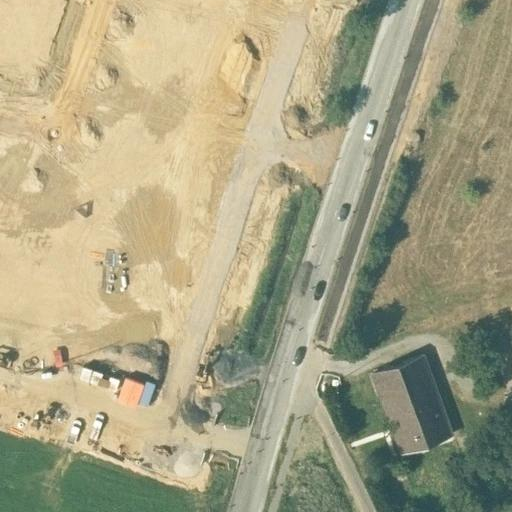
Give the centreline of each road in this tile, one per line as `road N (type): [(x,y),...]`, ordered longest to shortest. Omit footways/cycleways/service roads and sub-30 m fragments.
road 1 (secondary): [(283,372),(403,0)]
road 2 (unclassified): [(368,511),(315,406),(283,372)]
road 3 (secondary): [(244,511),(283,372)]
